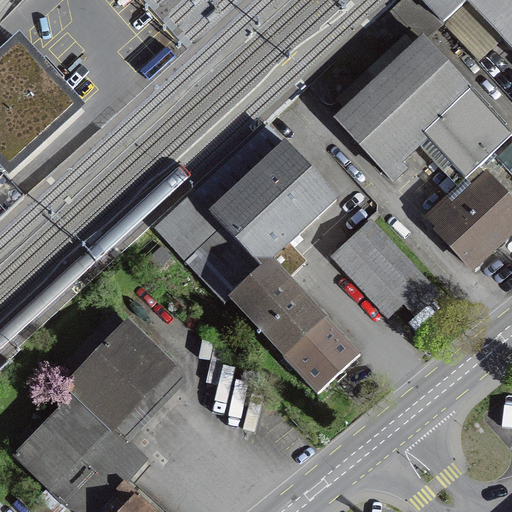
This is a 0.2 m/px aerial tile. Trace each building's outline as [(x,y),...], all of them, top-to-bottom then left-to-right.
[(433,35),(444,24),(421,0),(402,0),(309,86),(324,102),(326,104),(328,105),(331,105),(333,104),(336,103),(422,22),(433,35)] [(511,0),(421,0),(444,24),(478,62),(502,39),(511,50),(511,0)] [(0,163),(9,173),(81,108),(60,84),(64,80),(46,60),(41,64),(41,63),(20,40),(0,57),(0,163)] [(511,138),(423,43),(338,121),(385,172),(424,136),(466,181),(469,179),(477,188),(454,210),(448,203),(430,219),(441,231),(438,233),(472,269),(511,230),(511,138)] [(289,244),(337,200),(286,145),(211,214),(193,194),(154,229),(224,305),(230,300),(231,301),(232,300),(284,356),(324,320),(287,280),(306,262),(289,244)] [(0,181),(9,173),(0,163),(0,181)] [(414,316),(436,296),(370,225),(336,256),(391,315),(403,303),(414,316)] [(172,368),(171,369),(127,326),(126,327),(114,316),(57,374),(69,385),(68,386),(75,393),(76,392),(115,429),(173,369),(172,368)] [(318,395),(360,356),(325,318),(324,320),(284,356),(283,357),(318,395)] [(144,511),(121,491),(147,460),(115,429),(76,392),(75,393),(14,457),(65,508),(75,511),(144,511)]
